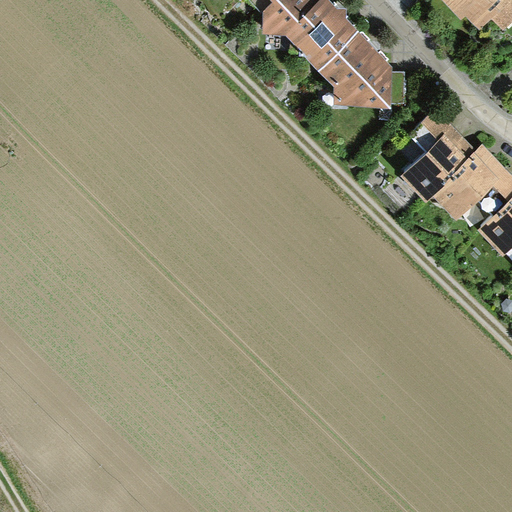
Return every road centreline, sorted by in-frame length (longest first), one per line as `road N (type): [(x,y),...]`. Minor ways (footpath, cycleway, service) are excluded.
road 1 (track): [(160,0),(511,344)]
road 2 (residential): [(376,0),(500,131),(511,134)]
